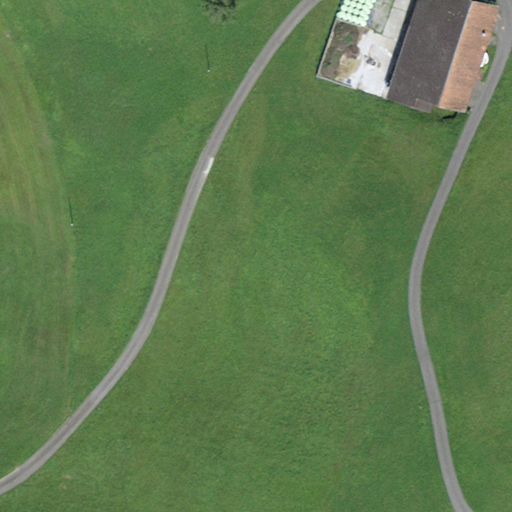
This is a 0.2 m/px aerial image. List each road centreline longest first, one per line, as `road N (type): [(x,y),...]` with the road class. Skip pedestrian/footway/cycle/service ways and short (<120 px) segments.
road 1 (track): [(0,486),(49,446),(126,356),(225,119),(263,56),(311,0)]
road 2 (track): [(505,0),(505,45),(438,202),(415,285),(446,460),(466,511)]
